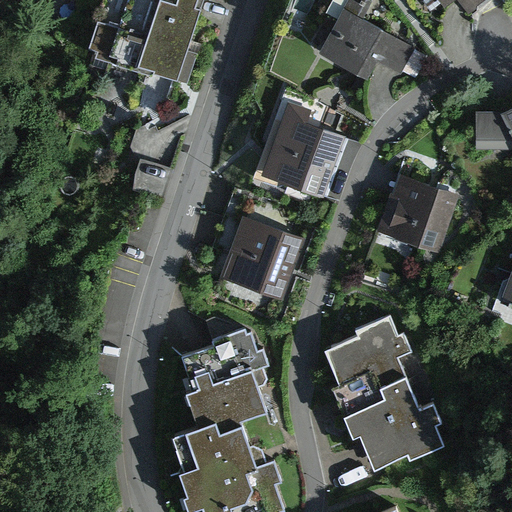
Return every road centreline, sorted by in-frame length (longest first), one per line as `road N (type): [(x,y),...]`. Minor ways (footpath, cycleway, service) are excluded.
road 1 (residential): [(314,511),(303,354),(367,154),(384,129),(442,87),(511,62)]
road 2 (residential): [(252,0),(140,358),(138,462),(150,511)]
